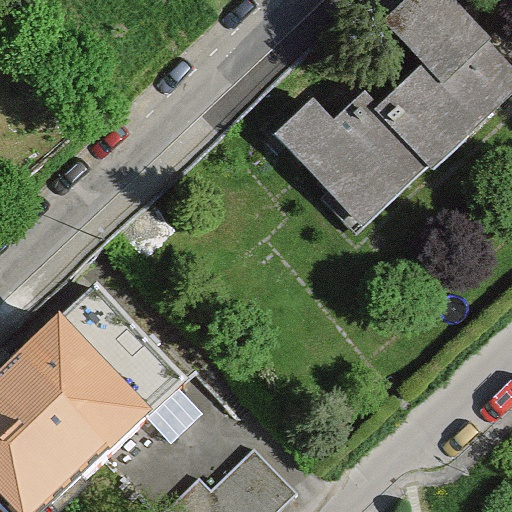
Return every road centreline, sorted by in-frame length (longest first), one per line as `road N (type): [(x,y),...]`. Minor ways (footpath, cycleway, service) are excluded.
road 1 (residential): [(0,263),(280,0)]
road 2 (residential): [(351,511),(511,360)]
